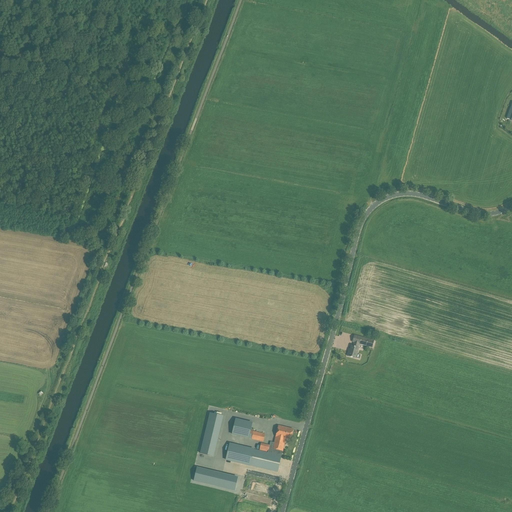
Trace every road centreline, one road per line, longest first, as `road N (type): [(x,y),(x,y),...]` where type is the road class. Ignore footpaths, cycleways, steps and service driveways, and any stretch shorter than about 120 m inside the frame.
road 1 (tertiary): [(283,511),(361,220),(382,199),(408,192),(478,214),(511,206)]
road 2 (track): [(49,366),(53,376),(2,511)]
